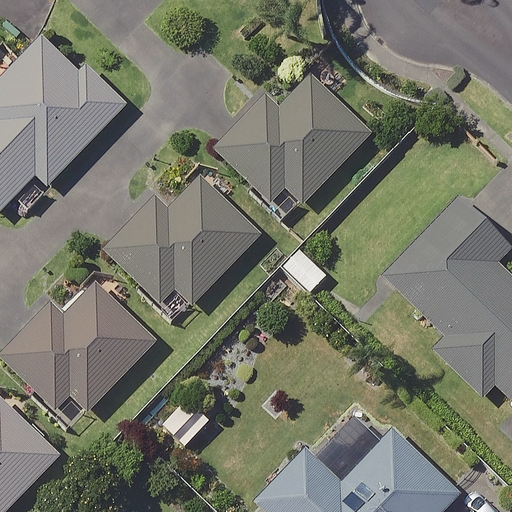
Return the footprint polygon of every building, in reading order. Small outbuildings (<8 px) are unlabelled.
[(123,116),(45,43),(0,91),(0,220),(2,222),(39,182),(52,193),(123,116)] [(371,140),(302,69),(215,153),(284,224),(371,140)] [(257,241),(199,184),(165,218),(154,207),(105,256),(174,325),(257,241)] [(511,258),(459,208),(385,284),(447,344),(435,357),(485,405),(498,392),(511,405),(511,258)] [(329,282),(299,254),(282,272),(312,300),(329,282)] [(152,348),(93,290),(62,321),(51,310),(0,362),(58,419),(73,404),(85,416),(152,348)] [(452,511),(461,503),(357,403),(305,456),(256,508),(259,511),(452,511)] [(0,511),(9,511),(61,461),(3,404),(0,406),(0,511)] [(211,428),(190,406),(165,429),(186,451),(211,428)]
